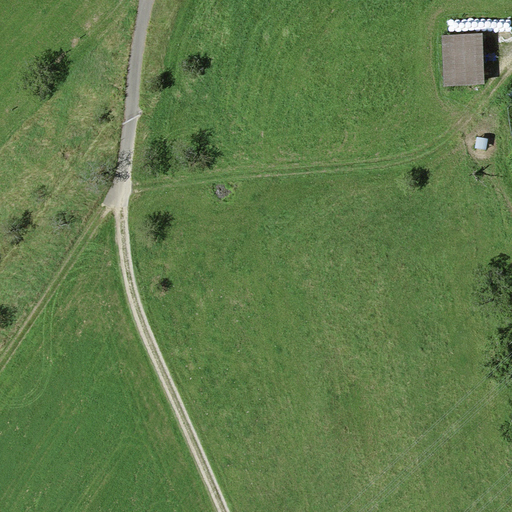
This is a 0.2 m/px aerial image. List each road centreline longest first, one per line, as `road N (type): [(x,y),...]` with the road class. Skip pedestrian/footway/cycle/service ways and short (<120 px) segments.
road 1 (track): [(148,0),(137,31),(125,184),(131,276),(218,511)]
road 2 (track): [(125,184),(408,160),(460,127),(511,64)]
road 3 (track): [(125,184),(0,363)]
